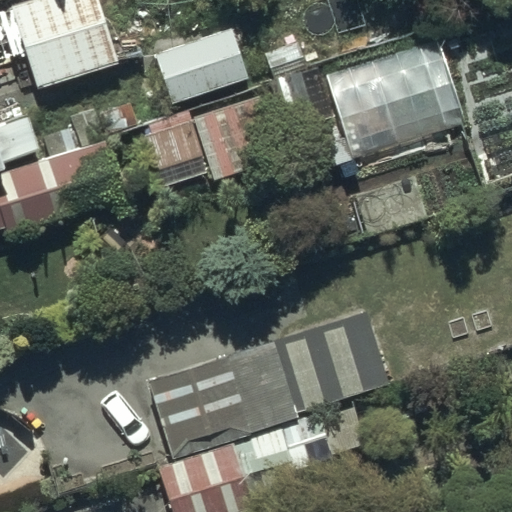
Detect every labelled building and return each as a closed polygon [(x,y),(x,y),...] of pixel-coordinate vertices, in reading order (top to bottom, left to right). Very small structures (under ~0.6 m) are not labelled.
[(118,56),(99,0),(27,0),(0,9),(0,55),(22,48),(34,84),(118,56)] [(247,75),(231,24),(156,48),(172,99),(247,75)] [(460,123),(434,45),(432,38),(311,78),(300,44),(261,57),(280,113),(304,105),(311,125),(332,118),(337,135),(319,141),(328,167),(460,123)] [(40,131),(48,156),(0,171),(0,230),(116,194),(100,143),(128,134),(117,100),(70,114),(72,121),(40,131)] [(0,160),(41,146),(27,107),(0,116),(0,160)] [(207,171),(187,109),(135,125),(149,172),(153,170),(158,187),(207,171)] [(423,216),(409,175),(346,198),(361,238),(423,216)] [(378,384),(357,316),(141,387),(166,462),(291,420),(288,413),(378,384)] [(317,422),(315,416),(151,469),(165,511),(240,511),(295,494),(288,475),(327,462),(325,457),(360,445),(349,411),(317,422)]
